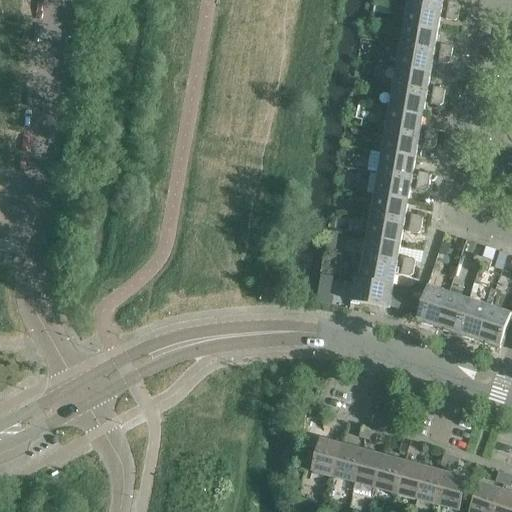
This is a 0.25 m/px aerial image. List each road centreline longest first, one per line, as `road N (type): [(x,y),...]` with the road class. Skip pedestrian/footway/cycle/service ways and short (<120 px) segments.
road 1 (residential): [(483,0),(476,5),(447,201),(452,218),(511,237)]
road 2 (residential): [(34,211),(56,0)]
road 3 (tertiary): [(333,334),(511,391)]
road 4 (residential): [(80,382),(37,318),(34,211)]
road 5 (tertiary): [(333,334),(277,328),(166,348)]
road 6 (unclassified): [(120,511),(125,480),(88,399)]
